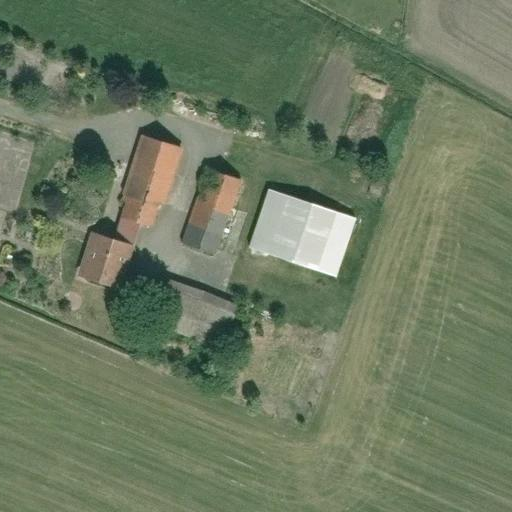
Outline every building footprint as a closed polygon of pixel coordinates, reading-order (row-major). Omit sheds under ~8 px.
[(141,142),(116,219),(153,231),(178,153),(141,142)] [(203,175),(180,247),(216,259),(239,187),(203,175)] [(267,191),(245,251),(334,282),(355,222),(267,191)] [(92,239),(77,284),(118,298),(134,253),(92,239)] [(162,281),(147,326),(225,351),(240,307),(162,281)]
